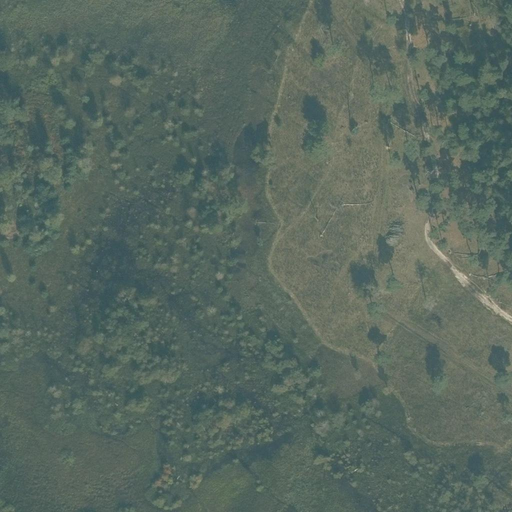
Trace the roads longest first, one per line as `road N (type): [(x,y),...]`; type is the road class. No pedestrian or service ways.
road 1 (track): [(329,0),(383,97),(369,292),(382,311),(511,393)]
road 2 (track): [(399,0),(412,47),(406,69),(414,107),(427,123),(437,193),(426,234),(449,270),(511,321)]
